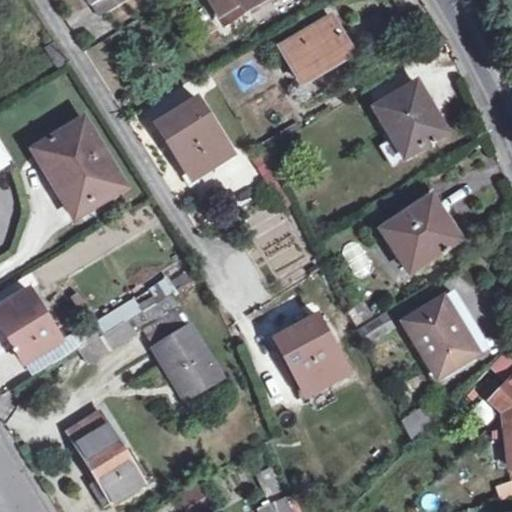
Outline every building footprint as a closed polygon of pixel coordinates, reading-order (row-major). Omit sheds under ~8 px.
[(88,0),(100,18),(128,0),(88,0)] [(249,8),(262,0),(212,0),(222,15),(245,1),(249,8)] [(333,18),(283,46),(304,82),(353,53),(333,18)] [(59,69),(70,62),(58,44),(48,50),(59,69)] [(418,82),(376,107),(407,157),(448,132),(418,82)] [(199,99),(159,124),(194,179),(235,154),(199,99)] [(82,209),(107,193),(110,198),(127,187),(85,118),(34,149),(46,170),(55,164),(82,209)] [(262,182),(240,196),(248,208),(270,195),(262,182)] [(445,215),(442,217),(430,200),(383,229),(412,272),(461,239),(445,215)] [(355,242),(340,251),(358,280),(373,271),(355,242)] [(30,290),(0,308),(0,324),(24,363),(60,340),(30,290)] [(174,292),(102,335),(80,349),(88,364),(182,307),(174,292)] [(460,328),(473,321),(455,293),(408,321),(440,375),(475,353),(460,328)] [(357,332),(364,348),(394,329),(386,314),(357,332)] [(318,316),(278,338),(308,395),(349,373),(318,316)] [(70,335),(80,349),(102,335),(93,321),(70,335)] [(191,327),(154,349),(185,399),(222,377),(191,327)] [(511,466),(511,357),(510,355),(494,370),(508,385),(491,402),(503,414),(510,467),(511,466)] [(413,444),(438,418),(428,404),(402,421),(413,444)] [(69,432),(96,476),(112,503),(144,483),(100,413),(69,432)] [(271,468),(258,474),(269,496),(281,490),(271,468)] [(102,510),(112,503),(96,476),(85,484),(102,510)] [(198,484),(179,495),(189,511),(209,511),(214,509),(198,484)] [(300,511),(295,495),(288,498),(293,511),(300,511)] [(293,511),(288,498),(258,509),(258,511),(293,511)]
